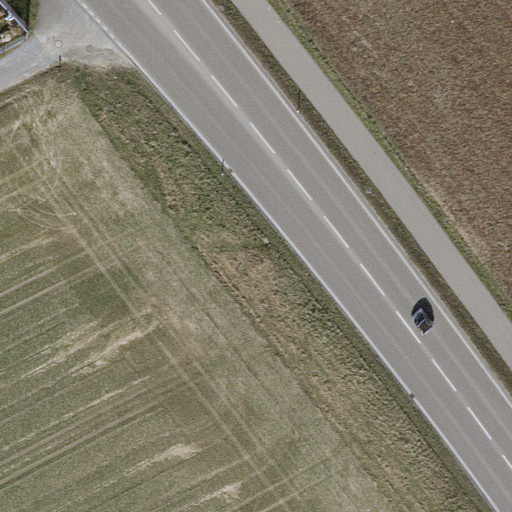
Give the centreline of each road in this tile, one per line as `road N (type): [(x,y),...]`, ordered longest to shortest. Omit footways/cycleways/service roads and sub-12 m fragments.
road 1 (secondary): [(148,0),(348,246),(511,466)]
road 2 (track): [(0,77),(124,0)]
